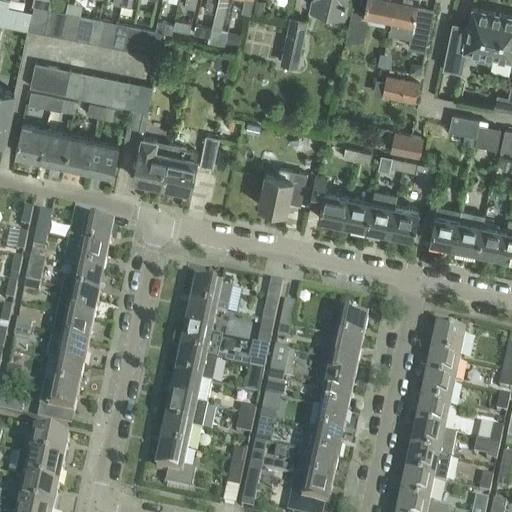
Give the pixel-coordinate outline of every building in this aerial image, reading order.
[(26,26),(28,27),(31,14),(29,14),(28,15),(27,15),(27,10),(24,10),(8,7),(10,0),(8,0),(0,0),(0,19),(26,25),(26,26)] [(11,0),(10,0),(8,7),(24,10),(26,2),(20,1),(19,0),(11,0)] [(186,0),(185,6),(196,9),(197,0),(186,0)] [(207,0),(205,11),(215,13),(217,0),(207,0)] [(217,0),(215,13),(212,28),(210,37),(211,37),(210,42),(225,46),(228,32),(222,30),(228,0),(217,0)] [(234,0),(233,6),(251,10),(253,0),(234,0)] [(261,0),(256,0),(254,12),(263,14),(266,1),(261,0)] [(313,0),(312,9),(343,16),(346,0),(313,0)] [(391,22),(391,23),(392,23),(396,0),(366,0),(364,14),(352,12),(346,41),(360,44),(361,41),(365,42),(369,22),(367,22),(368,17),(391,22)] [(396,0),(392,23),(391,23),(390,30),(412,34),(409,46),(426,49),(433,12),(417,8),(418,0),(396,0)] [(31,14),(28,27),(30,27),(29,30),(41,33),(46,8),(44,8),(44,7),(34,5),(33,15),(31,14)] [(46,8),(41,33),(53,35),(58,11),(46,8)] [(453,23),(444,67),(461,71),(466,50),(478,53),(477,58),(490,61),(491,56),(511,59),(511,16),(473,8),(469,27),(453,23)] [(58,11),(53,35),(65,38),(70,13),(58,11)] [(70,13),(65,38),(77,40),(82,16),(70,13)] [(82,16),(77,40),(88,42),(94,18),(82,16)] [(298,68),(308,20),(291,16),(280,64),(298,68)] [(94,18),(88,42),(101,45),(106,21),(94,18)] [(175,24),(173,30),(190,33),(192,23),(176,20),(175,24)] [(106,21),(101,45),(112,47),(117,23),(106,21)] [(158,21),(156,31),(164,33),(172,34),(173,30),(175,24),(158,21)] [(117,23),(112,47),(124,50),(129,25),(117,23)] [(129,25),(124,50),(136,52),(141,28),(129,25)] [(194,34),(210,37),(212,28),(196,25),(194,34)] [(141,28),(136,52),(148,54),(153,30),(141,28)] [(153,30),(148,54),(159,57),(164,33),(156,31),(153,30)] [(228,32),(225,46),(237,48),(241,34),(237,33),(228,32)] [(217,53),(214,65),(229,68),(232,56),(217,53)] [(36,63),(31,87),(42,90),(48,65),(36,63)] [(411,73),(421,75),(423,65),(413,63),(411,73)] [(48,65),(42,90),(54,92),(59,68),(48,65)] [(59,68),(54,92),(65,95),(70,70),(59,68)] [(70,70),(65,95),(77,97),(82,73),(70,70)] [(82,73),(77,97),(90,100),(95,76),(82,73)] [(95,76),(90,100),(101,102),(106,78),(95,76)] [(420,83),(386,76),(385,82),(377,80),(374,94),(415,103),(420,83)] [(106,78),(101,102),(112,105),(118,80),(106,78)] [(118,80),(112,105),(125,107),(130,83),(118,80)] [(460,80),(457,96),(462,97),(466,81),(460,80)] [(130,83),(125,107),(132,109),(136,110),(141,85),(130,83)] [(141,85),(136,110),(148,112),(153,88),(141,85)] [(0,140),(5,142),(15,92),(0,89),(0,140)] [(29,104),(51,109),(51,108),(54,96),(32,91),(29,104)] [(51,108),(51,109),(62,111),(64,98),(54,96),(51,108)] [(87,115),(99,118),(102,106),(90,103),(87,115)] [(102,106),(99,118),(113,121),(115,108),(102,106)] [(135,179),(162,185),(171,144),(144,138),(149,113),(148,112),(136,110),(132,109),(123,149),(135,152),(136,149),(141,150),(135,179)] [(477,137),(479,125),(480,120),(452,115),(449,132),(465,135),(477,137)] [(247,120),(245,133),(260,136),(263,124),(247,120)] [(22,125),(16,154),(40,159),(47,130),(22,125)] [(497,150),(502,129),(479,125),(477,137),(475,145),(497,150)] [(47,130),(40,159),(65,164),(71,135),(47,130)] [(501,151),(511,153),(511,131),(505,130),(501,151)] [(213,168),(219,138),(214,137),(214,135),(208,133),(207,136),(200,166),(213,168)] [(393,152),(420,158),(424,138),(397,133),(393,152)] [(71,135),(65,164),(88,169),(94,140),(71,135)] [(465,135),(463,145),(475,147),(475,145),(477,137),(465,135)] [(94,140),(88,169),(114,175),(120,145),(94,140)] [(171,144),(162,185),(190,191),(199,153),(188,150),(188,147),(171,144)] [(344,159),(357,161),(359,151),(346,148),(344,159)] [(359,151),(357,161),(370,164),(372,153),(359,151)] [(390,168),(403,171),(405,160),(392,158),(390,168)] [(435,167),(405,160),(403,171),(420,174),(417,186),(431,189),(435,167)] [(278,176),(266,173),(259,206),(287,212),(289,202),(302,205),(308,174),(279,168),(278,176)] [(319,218),(344,223),(350,195),(325,190),(327,182),(315,180),(309,206),(321,208),(319,218)] [(373,200),(367,228),(390,233),(396,205),(398,195),(375,190),(373,200)] [(350,195),(344,223),(367,228),(373,200),(350,195)] [(396,205),(390,233),(414,238),(420,210),(396,205)] [(430,242),(454,247),(461,210),(438,205),(430,242)] [(461,210),(454,247),(478,252),(484,223),(486,215),(461,210)] [(21,229),(29,230),(33,212),(25,211),(21,229)] [(41,214),(36,238),(47,240),(53,216),(41,214)] [(72,234),(69,245),(109,253),(114,230),(104,228),(89,224),(90,218),(76,215),(72,234)] [(507,228),(501,257),(511,258),(511,219),(509,219),(507,228)] [(484,223),(478,252),(501,257),(507,228),(484,223)] [(16,253),(24,255),(28,237),(20,235),(16,253)] [(36,238),(33,250),(45,252),(47,240),(36,238)] [(80,259),(77,271),(104,277),(109,253),(69,245),(67,256),(80,259)] [(11,278),(19,279),(23,261),(15,259),(11,278)] [(29,268),(26,285),(41,288),(44,271),(29,268)] [(77,271),(72,295),(99,301),(104,277),(77,271)] [(271,283),(263,324),(274,327),(283,285),(271,283)] [(6,302),(14,304),(18,286),(9,284),(6,302)] [(24,293),(39,296),(41,288),(26,285),(24,293)] [(191,309),(218,315),(228,317),(233,293),(196,285),(191,309)] [(72,295),(67,318),(94,324),(99,301),(72,295)] [(342,298),(340,308),(350,310),(352,300),(342,298)] [(285,304),(280,328),(292,330),(297,307),(285,304)] [(0,326),(8,328),(12,310),(4,308),(0,326)] [(191,309),(186,332),(213,337),(218,315),(191,309)] [(331,315),(326,337),(363,345),(368,322),(341,316),(340,317),(331,315)] [(67,318),(62,341),(89,347),(94,324),(67,318)] [(18,323),(16,331),(30,334),(32,326),(18,323)] [(260,336),(272,338),(274,327),(263,324),(260,336)] [(461,324),(459,334),(466,335),(468,325),(461,324)] [(280,328),(278,340),(289,343),(292,330),(280,328)] [(14,340),(28,343),(30,334),(16,331),(14,340)] [(186,332),(181,355),(208,361),(218,363),(223,339),(213,337),(186,332)] [(437,332),(432,357),(461,364),(467,338),(437,332)] [(326,337),(323,357),(322,361),(359,368),(363,345),(326,337)] [(47,362),(57,364),(84,370),(89,347),(62,341),(62,342),(52,339),(47,362)] [(255,347),(253,358),(267,361),(269,350),(258,347),(255,347)] [(511,348),(508,347),(502,377),(511,379),(511,348)] [(275,351),(270,374),(285,377),(288,363),(289,354),(275,351)] [(181,355),(176,379),(203,385),(213,387),(218,363),(208,361),(181,355)] [(432,357),(427,381),(456,387),(461,364),(432,357)] [(251,361),(249,370),(265,373),(266,364),(251,361)] [(317,385),(326,387),(353,393),(359,368),(322,361),(317,385)] [(57,364),(52,387),(79,393),(84,370),(57,364)] [(5,378),(6,378),(21,381),(23,372),(7,369),(5,378)] [(245,394),(259,397),(260,397),(265,373),(249,370),(245,394)] [(268,384),(283,387),(285,377),(270,374),(268,384)] [(499,390),(511,393),(511,390),(511,379),(502,377),(499,390)] [(176,379),(172,401),(208,410),(213,387),(203,385),(176,379)] [(427,381),(422,405),(451,411),(456,387),(427,381)] [(45,385),(37,421),(72,429),(79,393),(52,387),(45,385)] [(326,387),(321,410),(349,415),(353,393),(326,387)] [(496,414),(507,416),(510,399),(500,396),(496,414)] [(0,404),(0,412),(21,418),(22,418),(24,406),(1,401),(0,404)] [(172,401),(166,425),(193,431),(203,434),(208,410),(172,401)] [(422,405),(416,430),(446,436),(451,411),(422,405)] [(242,408),(240,416),(255,419),(256,411),(242,408)] [(321,410),(316,433),(344,438),(349,415),(321,410)] [(262,413),(260,420),(275,423),(277,416),(262,413)] [(236,434),(251,436),(253,429),(255,419),(240,416),(238,426),(236,434)] [(273,433),(275,423),(260,420),(258,430),(273,433)] [(166,425),(162,448),(189,454),(193,431),(166,425)] [(490,443),(490,445),(500,447),(504,430),(486,427),(483,442),(490,443)] [(301,454),(338,462),(339,462),(344,438),(316,433),(306,430),(301,454)] [(416,430),(411,453),(441,459),(453,462),(458,438),(446,436),(416,430)] [(36,434),(31,458),(64,465),(69,441),(36,434)] [(486,462),(496,464),(500,447),(490,445),(486,462)] [(185,471),(189,454),(162,448),(156,472),(168,475),(166,487),(192,493),(196,473),(185,471)] [(235,453),(233,464),(245,466),(247,455),(235,453)] [(406,478),(436,484),(447,487),(453,462),(441,459),(411,453),(406,478)] [(16,480),(25,482),(59,489),(64,465),(31,458),(21,456),(16,480)] [(311,456),(306,479),(334,485),(338,462),(311,456)] [(511,457),(504,456),(501,473),(511,475),(511,469),(511,457)] [(253,457),(250,467),(262,470),(277,473),(278,467),(263,464),(264,459),(253,457)] [(228,488),(239,490),(245,466),(233,464),(228,488)] [(241,509),(253,511),(262,470),(250,467),(241,509)] [(497,490),(507,492),(511,475),(501,473),(497,490)] [(296,477),(288,511),(323,511),(324,508),(329,509),(334,485),(306,479),(296,477)] [(480,494),(490,496),(494,479),(483,477),(480,494)] [(406,478),(401,502),(431,508),(436,484),(406,478)] [(25,482),(20,506),(47,511),(54,511),(59,489),(25,482)] [(476,500),(473,511),(486,511),(488,502),(476,500)] [(447,511),(431,508),(401,502),(398,511),(447,511)] [(494,502),(492,511),(505,511),(507,505),(494,502)]
